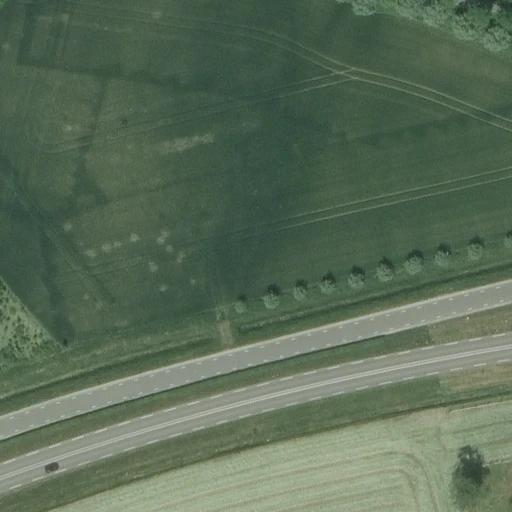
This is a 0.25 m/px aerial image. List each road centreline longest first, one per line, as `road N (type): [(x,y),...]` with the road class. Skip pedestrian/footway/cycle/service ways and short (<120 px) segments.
road 1 (unclassified): [(511,291),(0,432)]
road 2 (secondary): [(0,481),(209,413),(511,347)]
